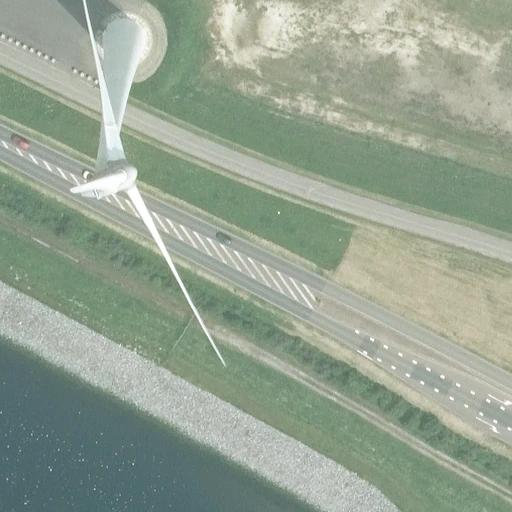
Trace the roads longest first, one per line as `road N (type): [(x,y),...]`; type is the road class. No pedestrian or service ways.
road 1 (primary): [(0,150),(511,423)]
road 2 (primary): [(511,384),(0,136)]
road 3 (unclassified): [(511,254),(221,158),(0,51)]
